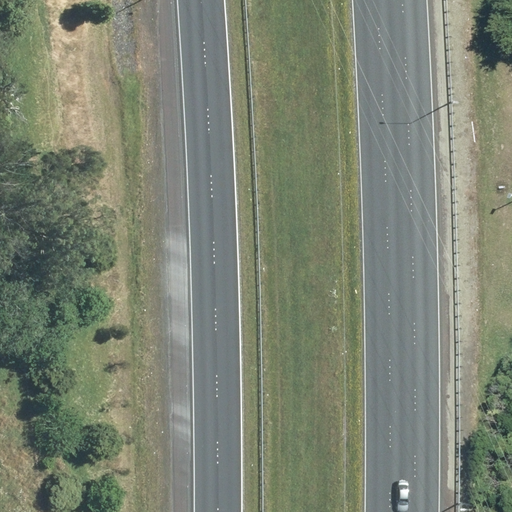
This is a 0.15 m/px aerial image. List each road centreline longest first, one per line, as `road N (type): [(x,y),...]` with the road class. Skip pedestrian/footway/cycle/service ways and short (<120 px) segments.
road 1 (motorway): [(372,0),(391,511)]
road 2 (motorway): [(216,511),(200,0)]
